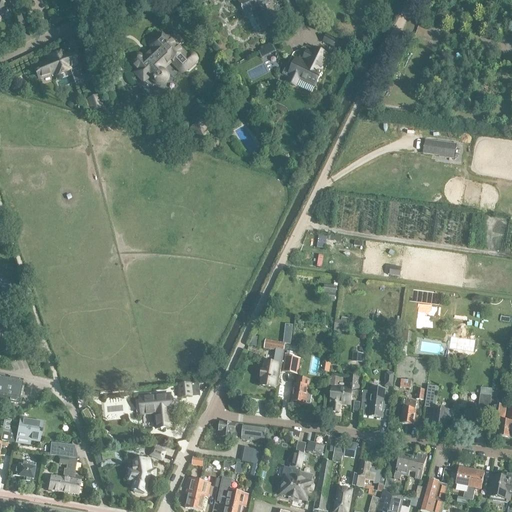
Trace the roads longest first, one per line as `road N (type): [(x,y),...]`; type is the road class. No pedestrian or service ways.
road 1 (track): [(226,373),(412,0)]
road 2 (residential): [(511,455),(208,413)]
road 3 (track): [(511,256),(299,224)]
road 4 (residential): [(102,511),(89,451),(62,393)]
road 5 (residential): [(0,60),(113,6)]
